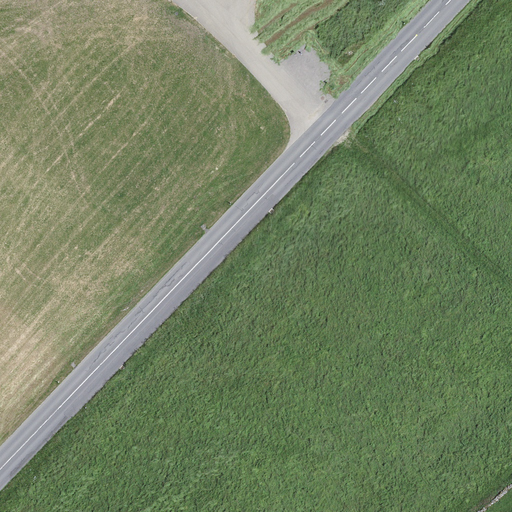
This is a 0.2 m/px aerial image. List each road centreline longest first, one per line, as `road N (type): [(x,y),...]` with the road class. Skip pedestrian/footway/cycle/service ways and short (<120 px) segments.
road 1 (secondary): [(0,472),(455,0)]
road 2 (track): [(177,0),(511,287)]
